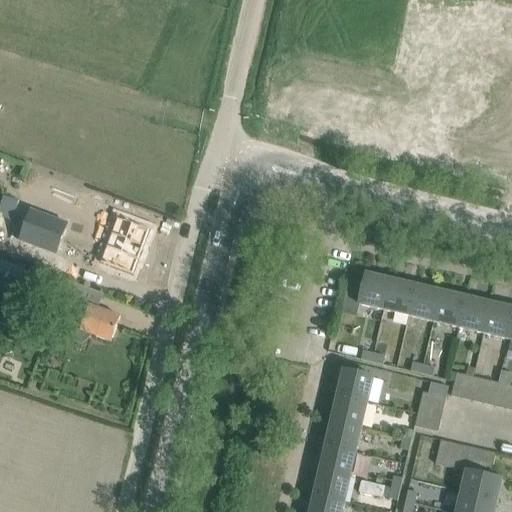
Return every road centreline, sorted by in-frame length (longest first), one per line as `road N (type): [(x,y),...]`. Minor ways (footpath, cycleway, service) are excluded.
road 1 (residential): [(125,511),(220,141)]
road 2 (tertiary): [(159,511),(228,223),(257,170)]
road 3 (tertiary): [(511,228),(336,184)]
road 4 (residential): [(294,358),(336,184)]
road 5 (unclassified): [(220,141),(254,0)]
